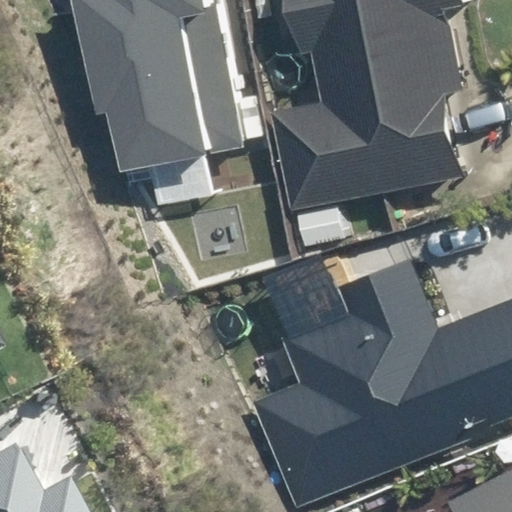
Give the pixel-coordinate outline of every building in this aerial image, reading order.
[(102,0),(130,154),(263,130),(239,0),(102,0)] [(331,98),(286,105),(302,201),(465,172),(451,89),(474,85),(460,3),(472,1),(471,0),(297,0),(305,39),(320,36),(331,98)] [(343,313),(286,334),(303,378),(254,396),(293,499),(511,417),(511,300),(443,326),(416,253),(332,284),(343,313)] [(511,511),(511,465),(420,511),(511,511)] [(0,511),(37,511),(20,478),(0,488),(0,511)]
